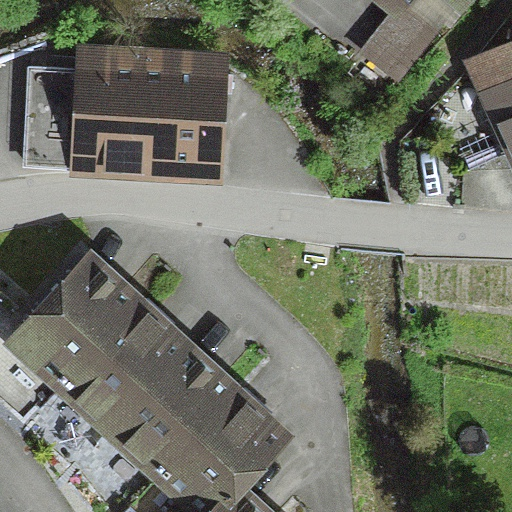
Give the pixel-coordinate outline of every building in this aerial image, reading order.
[(433,24),(402,0),(398,0),(357,51),(390,78),(433,24)] [(511,44),(471,62),(484,90),(511,78),(511,44)] [(22,165),(205,175),(214,62),(84,55),(83,70),(27,68),(22,165)] [(511,78),(484,90),(511,152),(511,78)] [(83,258),(8,339),(58,385),(133,304),(83,258)] [(133,304),(58,385),(107,430),(181,348),(133,304)] [(181,348),(107,430),(155,474),(230,393),(181,348)] [(230,393),(155,474),(196,511),(209,511),(232,490),(280,439),(230,393)] [(209,511),(256,511),(232,490),(209,511)]
